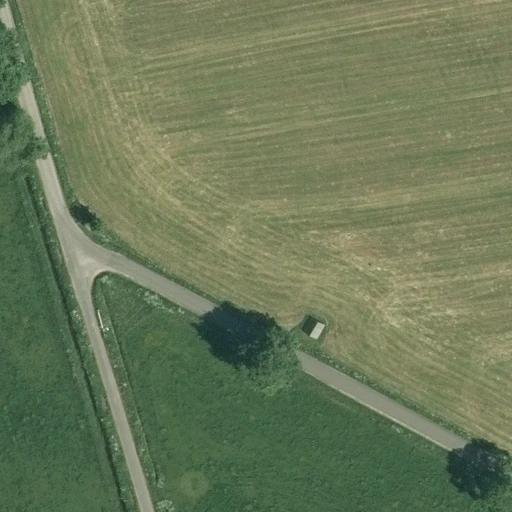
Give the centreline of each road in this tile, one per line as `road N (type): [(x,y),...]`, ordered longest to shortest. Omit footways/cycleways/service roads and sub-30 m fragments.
road 1 (unclassified): [(511,476),(66,242)]
road 2 (unclassified): [(144,511),(66,242)]
road 3 (unclassified): [(66,242),(0,11)]
